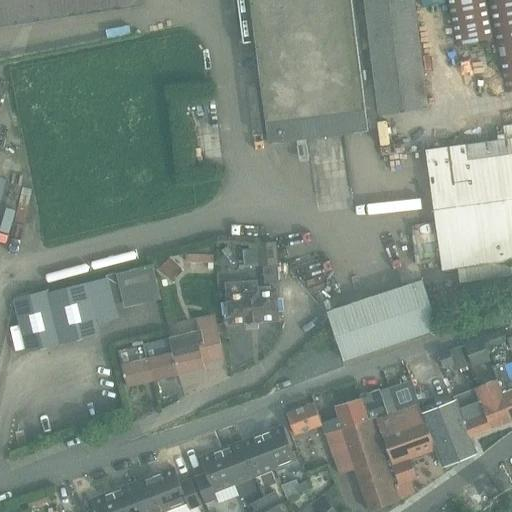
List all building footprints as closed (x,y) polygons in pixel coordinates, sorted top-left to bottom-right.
[(0,0),(0,26),(142,6),(142,0),(0,0)] [(233,0),(240,46),(255,44),(268,144),(368,131),(351,0),(233,0)] [(363,0),(378,115),(428,108),(414,0),(363,0)] [(446,0),(456,45),(492,38),(485,0),(446,0)] [(511,0),(487,0),(505,93),(511,91),(511,0)] [(511,260),(511,125),(504,126),(506,139),(427,151),(442,269),(458,267),(459,282),(511,275),(511,274),(510,261),(511,260)] [(271,242),(258,244),(260,265),(263,265),(264,283),(279,282),(278,264),(276,242),(271,242)] [(185,254),(185,262),(203,263),(203,254),(185,254)] [(168,258),(158,269),(164,275),(175,264),(168,258)] [(19,298),(15,303),(27,352),(99,334),(96,324),(118,319),(114,304),(124,301),(160,292),(153,265),(117,274),(117,273),(105,276),(106,278),(49,293),(49,291),(19,298)] [(421,280),(327,312),(330,323),(343,361),(438,329),(421,280)] [(227,294),(230,324),(278,320),(276,289),(227,294)] [(198,333),(170,339),(179,375),(204,369),(203,363),(208,363),(207,358),(221,355),(220,345),(217,329),(214,314),(195,317),(198,333)] [(504,328),(482,336),(486,348),(508,340),(507,337),(504,328)] [(482,336),(464,343),(472,367),(490,360),(486,348),(482,336)] [(170,339),(145,345),(154,381),(179,375),(170,339)] [(154,381),(145,345),(118,351),(126,387),(154,381)] [(452,365),(455,371),(466,366),(458,345),(437,352),(442,369),(452,365)] [(234,373),(264,362),(258,347),(229,358),(234,373)] [(418,359),(405,364),(410,378),(411,381),(430,374),(424,357),(418,359)] [(492,367),(498,384),(511,423),(511,422),(511,388),(503,363),(492,367)] [(355,469),(354,470),(369,511),(399,502),(399,500),(416,494),(411,481),(417,479),(410,461),(436,451),(421,412),(420,409),(418,403),(411,381),(368,395),(376,417),(368,420),(342,430),(355,469)] [(498,384),(477,392),(491,430),(511,423),(498,384)] [(472,391),(454,397),(470,438),(491,430),(477,392),(472,394),(472,391)] [(326,435),(326,436),(336,432),(342,430),(368,420),(366,413),(371,412),(366,397),(334,408),(339,420),(321,425),(324,435),(326,435)] [(454,397),(420,409),(421,412),(436,451),(442,467),(476,454),(454,397)] [(324,435),(321,425),(314,404),(286,414),(294,436),(321,426),(324,435)] [(282,426),(262,434),(271,459),(275,469),(296,461),(282,426)] [(340,475),(354,470),(355,469),(342,430),(336,432),(326,436),(340,475)] [(262,434),(242,441),(255,477),(275,469),(271,459),(262,434)] [(242,441),(221,449),(235,485),(255,477),(242,441)] [(235,485),(221,449),(200,457),(206,473),(195,477),(206,503),(217,499),(214,493),(235,485)] [(174,468),(153,476),(167,511),(190,511),(190,509),(201,505),(191,479),(180,483),(174,468)] [(153,476),(133,483),(144,511),(163,511),(167,511),(153,476)] [(295,487),(298,494),(311,487),(307,480),(295,487)] [(144,511),(133,483),(113,491),(121,511),(144,511)] [(121,511),(113,491),(92,499),(97,511),(121,511)] [(275,491),(263,498),(267,505),(279,498),(275,491)] [(46,495),(26,502),(29,510),(49,502),(46,495)] [(318,509),(314,511),(341,511),(345,509),(340,495),(330,503),(324,496),(314,504),(318,509)] [(267,505),(263,498),(251,504),(255,511),(267,505)]
